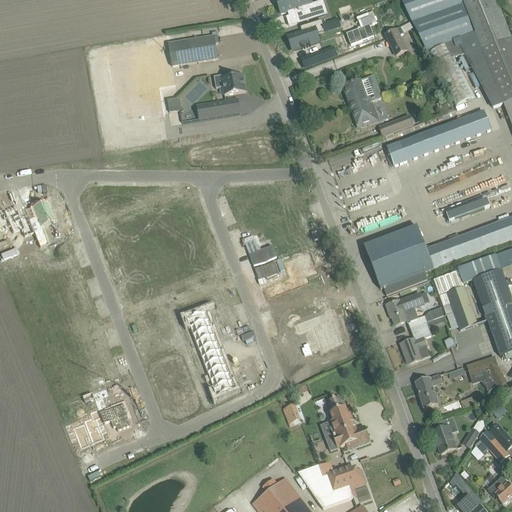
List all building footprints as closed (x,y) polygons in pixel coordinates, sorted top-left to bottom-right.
[(277,0),(282,15),(285,14),(294,11),(298,23),(325,15),(321,3),(306,8),(303,0),(277,0)] [(417,228),(364,248),(381,291),(384,290),(387,297),(428,282),(425,273),(423,270),(427,268),(429,272),(511,240),(511,40),(496,0),(401,0),(410,17),(453,109),(475,99),(456,60),(464,55),(482,89),(495,83),(501,97),(504,106),(511,127),(511,219),(426,252),(417,228)] [(295,45),(288,49),(291,57),(329,44),(327,39),(340,36),(335,22),(292,38),(295,45)] [(400,29),(398,30),(398,29),(385,36),(396,58),(408,51),(401,36),(403,35),(400,29)] [(215,38),(205,39),(169,45),(169,43),(137,49),(137,53),(108,57),(116,101),(126,99),(145,96),(144,89),(175,83),(173,68),(219,60),(216,45),(219,44),(218,38),(215,38)] [(350,38),(315,57),(319,63),(355,45),(350,38)] [(421,73),(425,81),(432,77),(429,70),(421,73)] [(237,78),(236,74),(214,78),(216,89),(222,88),(224,97),(246,93),(243,77),(237,78)] [(378,86),(374,77),(360,82),(344,89),(352,112),(369,107),(372,106),(371,104),(383,100),(378,86)] [(176,98),(166,101),(169,113),(179,110),(176,98)] [(226,105),(210,108),(212,119),(228,116),(226,105)] [(359,129),(368,126),(378,122),(372,106),(369,107),(352,112),(359,129)] [(394,169),(492,132),(485,111),(386,149),(394,169)] [(383,139),(414,127),(410,117),(379,128),(383,139)] [(37,216),(28,219),(29,223),(35,237),(40,250),(47,247),(40,228),(55,222),(47,202),(37,205),(37,204),(33,206),(37,216)] [(185,203),(173,208),(179,224),(191,220),(189,215),(193,214),(191,207),(187,209),(185,203)] [(165,206),(159,209),(167,229),(179,224),(173,208),(167,210),(165,206)] [(154,215),(148,217),(154,233),(167,229),(159,209),(153,211),(154,215)] [(16,212),(6,216),(12,232),(15,238),(22,234),(25,241),(35,237),(29,223),(24,225),(18,212),(16,212)] [(0,242),(2,241),(0,236),(12,232),(6,216),(5,214),(0,215),(0,242)] [(141,215),(135,218),(142,238),(154,233),(148,217),(142,219),(141,215)] [(130,224),(124,226),(130,242),(142,238),(135,218),(129,220),(130,224)] [(299,220),(273,229),(276,237),(290,232),(294,244),(314,236),(309,223),(302,226),(299,220)] [(114,236),(109,237),(112,244),(116,243),(118,247),(130,242),(124,226),(112,230),(114,236)] [(51,248),(36,253),(39,263),(54,258),(51,248)] [(303,255),(280,264),(290,289),(304,283),(302,278),(326,269),(319,251),(304,257),(303,255)] [(215,257),(207,260),(212,276),(221,272),(215,257)] [(54,259),(40,264),(44,272),(58,267),(54,259)] [(207,260),(198,264),(203,279),(212,276),(207,260)] [(134,263),(120,268),(124,278),(138,273),(134,263)] [(198,264),(189,267),(194,282),(203,279),(198,264)] [(189,267),(180,271),(185,285),(194,282),(189,267)] [(58,268),(44,273),(47,281),(61,276),(58,268)] [(180,271),(170,274),(176,289),(185,285),(180,271)] [(500,357),(511,352),(511,299),(502,272),(473,282),(500,357)] [(138,273),(124,278),(127,288),(141,282),(138,273)] [(327,275),(290,290),(292,295),(307,289),(314,309),(337,301),(327,275)] [(64,276),(49,281),(52,290),(67,284),(64,276)] [(141,282),(127,288),(130,297),(145,292),(141,282)] [(68,285),(52,290),(55,300),(71,293),(68,285)] [(460,332),(478,326),(465,288),(446,295),(460,332)] [(145,292),(130,297),(135,310),(150,305),(145,292)] [(71,294),(55,300),(59,308),(74,302),(71,294)] [(408,323),(408,324),(410,331),(427,324),(425,318),(419,320),(415,311),(425,307),(421,295),(400,303),(400,302),(387,307),(390,317),(392,317),(395,327),(408,323)] [(74,303),(59,309),(63,320),(78,314),(74,303)] [(441,309),(429,314),(432,322),(435,321),(444,318),(444,317),(441,309)] [(344,313),(307,327),(310,335),(325,329),(330,345),(352,337),(344,313)] [(206,314),(188,321),(191,329),(209,322),(206,314)] [(80,318),(66,324),(69,333),(84,327),(80,318)] [(430,358),(424,340),(432,337),(430,333),(438,330),(435,321),(432,322),(427,324),(410,331),(414,341),(401,346),(404,356),(406,355),(410,366),(430,358)] [(209,322),(191,329),(194,337),(212,330),(209,322)] [(84,328),(70,333),(74,342),(88,338),(84,328)] [(212,330),(194,337),(197,344),(215,337),(212,330)] [(215,337),(197,344),(199,352),(218,345),(215,337)] [(87,338),(73,342),(77,352),(90,348),(87,338)] [(447,351),(455,347),(452,339),(445,342),(447,351)] [(218,345),(199,352),(202,359),(221,352),(218,345)] [(90,348),(77,353),(82,362),(95,357),(90,348)] [(221,352),(202,359),(205,367),(224,360),(221,352)] [(95,358),(81,363),(85,373),(98,368),(95,358)] [(224,360),(205,367),(208,375),(227,368),(224,360)] [(494,360),(468,369),(471,379),(489,373),(499,391),(504,396),(509,390),(507,387),(498,370),(494,360)] [(227,368),(208,375),(211,382),(230,375),(227,368)] [(98,369),(86,374),(88,383),(102,378),(98,369)] [(230,375),(211,382),(214,390),(233,383),(230,375)] [(424,410),(439,406),(433,387),(443,384),(440,377),(416,384),(424,410)] [(102,379),(89,384),(93,393),(106,388),(102,379)] [(233,383),(214,390),(217,399),(236,392),(233,383)] [(332,401),(328,403),(332,414),(330,415),(333,422),(331,423),(336,436),(333,437),(334,440),(338,451),(344,448),(346,447),(348,451),(371,443),(365,428),(357,431),(351,416),(349,416),(346,409),(344,410),(340,398),(338,399),(336,400),(335,399),(332,400),(332,401)] [(464,411),(475,407),(472,399),(461,403),(464,411)] [(124,401),(101,411),(105,419),(112,416),(116,429),(122,426),(124,432),(133,429),(128,416),(130,415),(124,401)] [(97,428),(88,432),(93,447),(104,443),(101,437),(108,434),(101,418),(94,420),(97,428)] [(441,456),(451,453),(456,451),(451,436),(458,433),(453,419),(441,424),(443,431),(433,434),(441,456)] [(483,430),(486,425),(480,420),(473,430),(462,446),(470,451),(471,449),(483,430)] [(506,452),(511,446),(511,441),(498,426),(490,433),(506,452)] [(76,428),(67,432),(73,447),(81,444),(85,450),(93,447),(88,432),(79,436),(76,428)] [(480,442),(475,446),(483,456),(489,451),(489,452),(501,465),(509,458),(489,434),(488,433),(479,441),(480,442)] [(318,467),(298,475),(323,511),(353,500),(350,491),(366,485),(361,471),(352,475),(350,469),(322,479),(318,467)] [(457,474),(450,485),(453,489),(456,487),(467,499),(459,507),(463,511),(482,511),(479,509),(484,505),(469,488),(457,474)] [(399,479),(393,482),(395,487),(401,485),(399,479)] [(508,485),(502,479),(487,492),(493,499),(495,498),(502,506),(504,505),(505,506),(508,503),(508,502),(511,497),(511,488),(508,485)] [(310,511),(292,489),(285,480),(253,505),(258,511),(310,511)]
